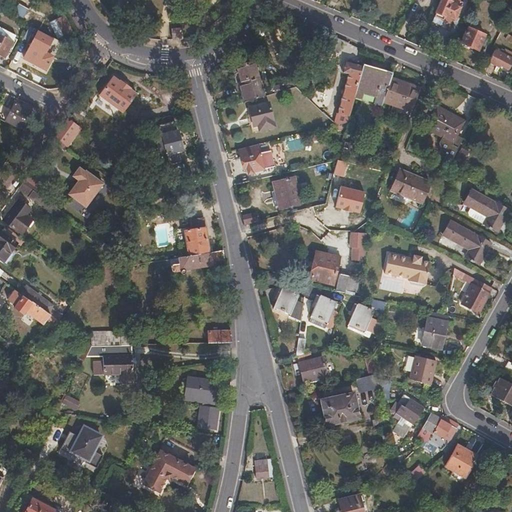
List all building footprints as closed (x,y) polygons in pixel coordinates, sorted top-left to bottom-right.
[(456,20),(463,3),(459,1),(459,0),(440,0),(436,12),(437,12),(433,21),(442,25),(444,20),(451,23),(453,19),(456,20)] [(21,21),(28,8),(19,4),(12,16),(21,21)] [(41,31),(48,18),(31,10),(24,22),(31,25),(41,31)] [(72,31),(64,16),(50,23),(58,38),(72,31)] [(480,44),(483,38),(484,34),(477,31),(478,28),(469,24),(461,43),(463,44),(462,46),(469,49),(470,47),(477,50),(480,44)] [(0,54),(5,57),(16,34),(0,25),(0,54)] [(186,37),(184,25),(173,27),(175,38),(186,37)] [(46,53),(53,39),(39,32),(25,58),(38,66),(45,52),(46,53)] [(338,52),(343,40),(336,37),(331,48),(338,52)] [(319,54),(327,43),(320,39),(315,47),(312,45),(309,50),(311,52),(313,50),(319,54)] [(511,48),(508,46),(503,55),(496,51),(490,62),(497,66),(499,63),(509,69),(511,64),(511,48)] [(49,54),(45,52),(38,66),(47,70),(52,60),(47,58),(49,54)] [(357,85),(363,64),(363,62),(347,57),(344,68),(349,69),(344,88),(337,112),(349,115),(354,96),(357,85)] [(264,96),(255,62),(238,67),(242,83),(240,84),(245,102),(264,96)] [(385,99),(391,78),(393,74),(363,64),(357,85),(354,96),(362,97),(363,92),(385,99)] [(123,112),(137,93),(130,88),(131,87),(120,79),(120,81),(113,76),(99,94),(123,112)] [(413,111),(422,89),(422,88),(391,78),(385,99),(384,102),(413,111)] [(20,129),(29,111),(14,103),(5,121),(20,129)] [(275,128),(269,103),(250,108),(254,127),(258,126),(259,132),(275,128)] [(457,135),(465,120),(437,105),(425,127),(453,142),(441,165),(447,167),(463,138),(457,135)] [(335,118),(329,112),(326,115),(334,122),(335,118)] [(347,122),(349,115),(337,112),(335,118),(334,122),(336,124),(347,122)] [(74,135),(79,129),(67,120),(54,137),(63,144),(71,133),(74,135)] [(184,161),(175,121),(158,125),(161,136),(152,138),(151,137),(148,137),(148,138),(147,139),(147,142),(149,142),(151,151),(150,151),(150,152),(150,153),(150,154),(151,155),(152,156),(153,156),(155,156),(155,154),(165,152),(167,164),(184,161)] [(320,139),(319,132),(311,133),(312,141),(320,139)] [(55,155),(63,144),(54,137),(46,149),(55,155)] [(262,169),(260,152),(256,153),(254,145),(242,147),(244,156),(241,157),(243,168),(246,168),(247,172),(262,169)] [(348,163),(338,160),(334,174),(344,177),(348,163)] [(86,206),(103,183),(86,170),(85,171),(79,167),(73,175),(79,180),(80,180),(77,185),(76,184),(69,194),(86,206)] [(381,179),(383,173),(367,169),(366,175),(381,179)] [(432,181),(401,169),(393,188),(423,202),(432,181)] [(165,190),(160,175),(143,181),(148,196),(165,190)] [(301,204),(294,176),(272,181),(279,209),(301,204)] [(28,186),(31,182),(24,177),(21,181),(28,186)] [(36,192),(28,186),(21,181),(16,189),(27,198),(28,196),(43,208),(48,201),(36,192)] [(196,195),(191,181),(176,186),(180,200),(196,195)] [(39,187),(31,182),(28,186),(36,192),(39,187)] [(366,192),(340,186),(335,207),(343,209),(343,210),(353,213),(353,211),(360,213),(366,192)] [(499,230),(511,209),(492,199),(472,189),(465,203),(488,216),(485,223),(491,226),(490,228),(494,230),(495,228),(499,230)] [(17,217),(25,205),(17,199),(2,219),(21,234),(28,225),(17,217)] [(56,217),(60,210),(48,201),(43,208),(56,217)] [(257,219),(255,212),(243,215),(245,223),(257,219)] [(208,253),(206,239),(202,219),(191,220),(193,230),(176,232),(178,244),(179,244),(181,254),(178,255),(178,257),(208,253)] [(480,264),(492,242),(470,230),(451,219),(443,234),(456,241),(470,249),(466,256),(473,259),(471,262),(474,263),(475,261),(480,264)] [(10,253),(21,237),(4,225),(0,230),(0,260),(2,262),(10,253)] [(363,261),(365,232),(350,231),(348,246),(351,246),(349,260),(363,261)] [(221,262),(220,260),(224,259),(223,250),(208,253),(178,257),(176,258),(177,263),(170,265),(172,272),(178,271),(178,272),(179,273),(180,274),(181,274),(182,274),(183,273),(184,272),(185,272),(185,271),(185,270),(189,269),(204,266),(212,265),(211,264),(221,262)] [(333,283),(339,256),(317,250),(313,267),(311,278),(333,283)] [(428,274),(431,262),(421,259),(422,256),(415,255),(414,257),(390,252),(386,272),(402,276),(410,277),(409,280),(411,283),(424,286),(426,284),(428,274)] [(10,253),(2,262),(6,265),(14,256),(10,253)] [(485,301),(489,292),(488,292),(492,286),(475,277),(464,271),(461,277),(471,282),(459,304),(478,314),(485,301)] [(356,292),(359,278),(341,274),(337,290),(345,292),(346,289),(356,292)] [(56,307),(25,285),(20,293),(35,304),(50,315),(56,307)] [(296,301),(298,296),(279,286),(276,293),(279,294),(274,305),(301,319),(303,305),(296,301)] [(50,315),(35,304),(20,293),(15,289),(8,299),(16,304),(15,307),(24,314),(26,312),(43,324),(47,318),(53,322),(55,319),(50,315)] [(327,321),(335,304),(317,295),(314,302),(316,303),(311,313),(327,321)] [(66,307),(61,303),(56,310),(61,314),(66,307)] [(364,329),(373,312),(355,303),(351,310),(354,311),(349,321),(364,329)] [(447,348),(454,316),(444,314),(435,312),(428,343),(447,348)] [(327,321),(311,313),(309,319),(324,328),(327,321)] [(231,338),(230,330),(208,331),(208,343),(231,343),(231,338)] [(150,344),(150,336),(149,331),(120,332),(121,345),(140,344),(150,344)] [(104,345),(104,332),(92,332),(93,346),(104,345)] [(121,345),(120,332),(104,332),(104,345),(119,345),(121,345)] [(305,339),(298,338),(294,356),(297,355),(302,354),(305,339)] [(87,356),(93,346),(85,340),(82,344),(86,346),(79,358),(84,361),(87,356)] [(206,353),(206,343),(192,343),(192,353),(206,353)] [(127,373),(126,355),(119,355),(119,345),(104,345),(93,346),(87,356),(100,355),(101,373),(127,373)] [(511,349),(509,356),(511,357),(511,358),(510,362),(507,360),(503,367),(511,372),(511,349)] [(325,375),(322,359),(323,358),(322,353),(313,356),(314,358),(312,358),(311,352),(302,354),(297,355),(303,381),(325,375)] [(427,383),(434,359),(413,354),(408,378),(427,383)] [(375,371),(372,359),(364,356),(368,373),(375,371)] [(11,374),(19,363),(13,358),(5,369),(11,374)] [(378,383),(377,378),(376,373),(362,376),(364,386),(378,383)] [(211,389),(212,378),(189,374),(188,385),(193,386),(191,398),(203,400),(203,404),(201,404),(198,426),(215,429),(217,419),(219,407),(214,406),(215,402),(216,402),(218,390),(211,389)] [(511,382),(500,377),(491,394),(511,405),(511,382)] [(386,390),(389,381),(377,378),(378,383),(380,388),(386,390)] [(359,417),(353,392),(322,399),(327,424),(359,417)] [(424,407),(405,394),(392,413),(399,418),(393,428),(405,435),(424,407)] [(75,409),(79,401),(66,395),(61,404),(64,406),(65,403),(75,409)] [(52,421),(68,414),(57,412),(56,413),(52,420),(52,421)] [(389,425),(387,414),(371,419),(373,429),(389,425)] [(434,434),(442,421),(431,415),(424,428),(434,434)] [(454,433),(458,424),(444,416),(442,421),(434,434),(431,440),(444,447),(447,444),(449,442),(451,438),(454,433)] [(95,449),(103,435),(86,426),(81,435),(71,429),(61,447),(72,453),(74,450),(89,458),(87,461),(98,467),(104,454),(95,449)] [(448,468),(460,446),(455,444),(443,465),(448,468)] [(461,481),(475,455),(460,446),(448,468),(453,470),(450,475),(461,481)] [(194,467),(160,450),(144,482),(160,490),(167,478),(170,479),(172,476),(180,480),(183,475),(188,478),(194,467)] [(269,477),(268,458),(255,459),(256,478),(269,477)] [(412,486),(426,472),(419,465),(405,479),(412,486)] [(186,483),(188,478),(183,475),(180,480),(186,483)] [(362,511),(358,494),(338,499),(341,511),(362,511)] [(54,511),(31,500),(27,508),(25,506),(21,511),(54,511)]
